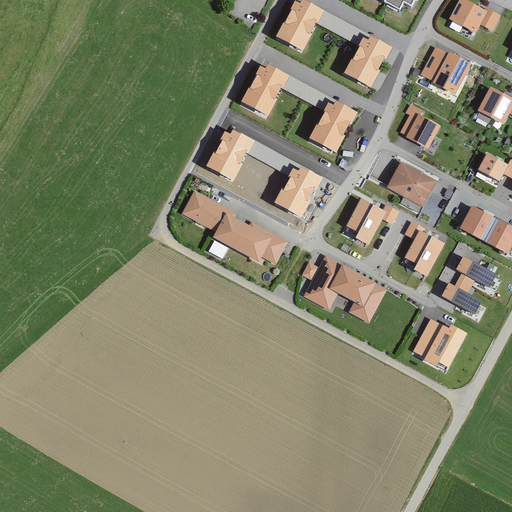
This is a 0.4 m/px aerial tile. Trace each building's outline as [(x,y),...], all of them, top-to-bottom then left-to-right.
[(415,0),(381,0),(408,14),(415,0)] [(485,14),(461,1),(452,18),(476,31),(479,24),(491,30),(498,16),(486,10),(485,14)] [(304,56),(323,17),(295,3),(276,42),(304,56)] [(372,94),(391,55),(364,42),(344,81),(372,94)] [(467,67),(435,49),(422,75),(453,92),(467,67)] [(271,122),(290,83),(262,70),(243,108),(271,122)] [(492,91),(481,110),(502,122),(507,113),(511,115),(511,96),(505,92),(502,97),(492,91)] [(338,157),(357,118),(329,105),(310,144),(338,157)] [(420,116),(409,136),(428,147),(439,127),(420,116)] [(231,134),(225,131),(206,166),(234,181),(255,141),(233,130),(231,134)] [(488,153),(478,170),(498,182),(508,165),(488,153)] [(388,186),(422,204),(434,181),(400,163),(388,186)] [(299,171),(293,168),(274,203),(302,218),(323,178),(301,167),(299,171)] [(229,213),(194,194),(185,211),(220,230),(229,213)] [(384,211),(362,200),(347,230),(368,241),(384,211)] [(511,241),(511,228),(473,207),(461,229),(505,253),(511,241)] [(284,242),(229,213),(220,230),(215,238),(258,261),(261,255),(273,261),(284,242)] [(443,245),(420,234),(405,262),(428,273),(443,245)] [(372,312),(384,292),(328,258),(306,295),(328,308),(338,292),(372,312)] [(492,273),(465,258),(456,274),(484,288),(492,273)] [(445,261),(439,274),(449,279),(455,266),(445,261)] [(471,316),(480,300),(450,282),(441,298),(471,316)] [(449,329),(431,319),(414,351),(425,357),(424,360),(437,367),(439,363),(450,369),(468,334),(451,325),(449,329)]
